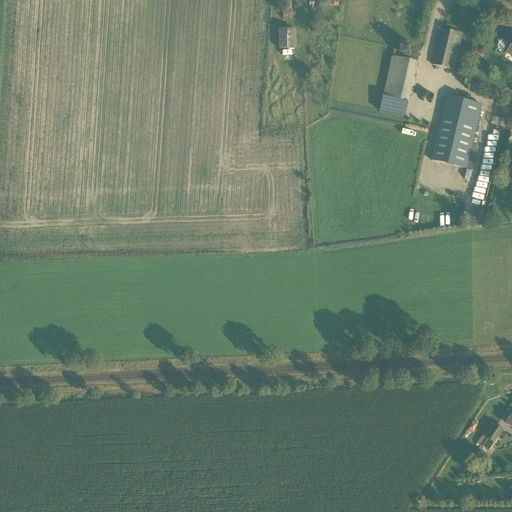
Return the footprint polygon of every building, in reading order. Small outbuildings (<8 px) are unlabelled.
[(283,6),(282,20),(294,20),(294,6),(283,6)] [(278,49),(296,49),(295,29),(278,30),(278,49)] [(453,70),(462,34),(441,29),(433,65),(453,70)] [(381,113),(404,118),(417,62),(394,56),(381,113)] [(454,166),(467,169),(482,105),(447,97),(431,161),(444,164),(443,165),(454,167),(454,166)] [(504,430),(497,426),(488,439),(495,444),(504,430)]
